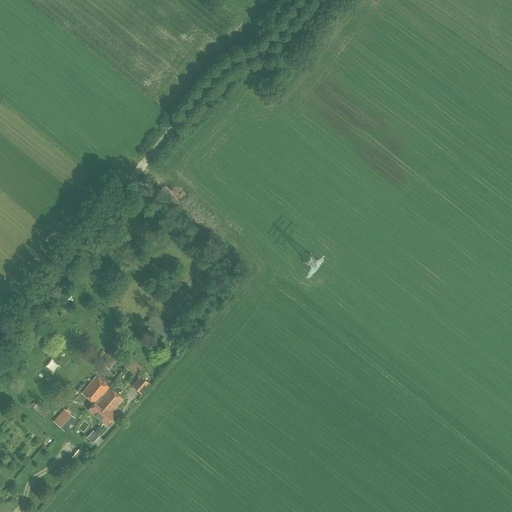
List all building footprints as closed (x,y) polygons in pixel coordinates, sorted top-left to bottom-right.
[(277,41),(269,46),(274,54),(282,50),(277,41)] [(132,224),(143,211),(138,207),(127,220),(132,224)] [(85,266),(91,272),(106,257),(99,251),(85,266)] [(165,338),(173,330),(155,313),(147,322),(151,325),(149,327),(156,334),(158,331),(165,338)] [(175,351),(182,343),(171,333),(163,342),(175,351)] [(110,369),(119,358),(110,351),(102,362),(110,369)] [(135,375),(142,367),(132,358),(124,366),(135,375)] [(140,375),(131,386),(142,394),(151,384),(140,375)] [(96,405),(109,388),(96,376),(82,393),(94,403),(96,405)] [(107,425),(115,415),(112,412),(123,399),(109,388),(96,405),(94,403),(88,410),(107,425)] [(66,428),(76,415),(66,408),(57,421),(66,428)] [(92,442),(98,435),(93,430),(86,437),(92,442)]
